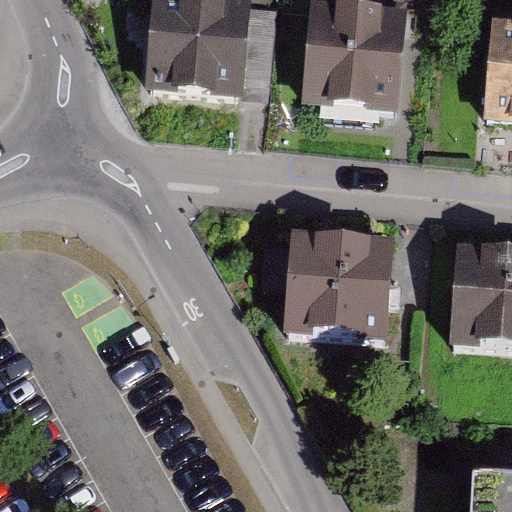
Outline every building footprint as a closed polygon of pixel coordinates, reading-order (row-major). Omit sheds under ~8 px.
[(239,103),(249,4),(204,0),(153,0),(144,94),(239,103)] [(399,132),(407,31),(305,24),(298,125),(399,132)] [(511,139),(511,45),(488,44),(481,137),(511,139)] [(385,262),(278,257),(274,358),(381,362),(385,262)] [(511,274),(449,271),(443,369),(511,372),(511,274)]
